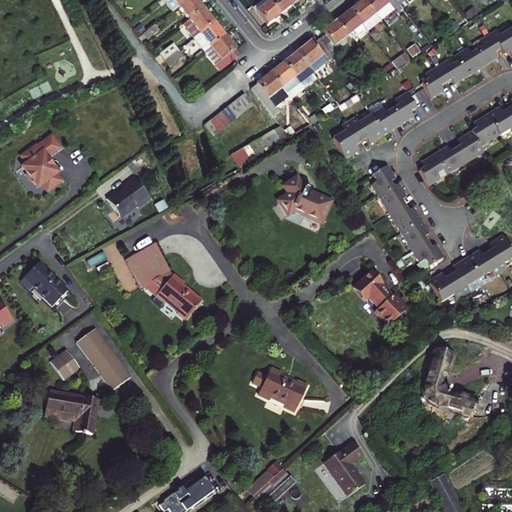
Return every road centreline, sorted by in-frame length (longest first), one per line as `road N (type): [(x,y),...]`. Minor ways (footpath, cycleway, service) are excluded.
road 1 (residential): [(127,511),(202,450),(165,392),(172,367),(256,311),(187,212)]
road 2 (residential): [(445,234),(408,175),(406,145),(511,79)]
